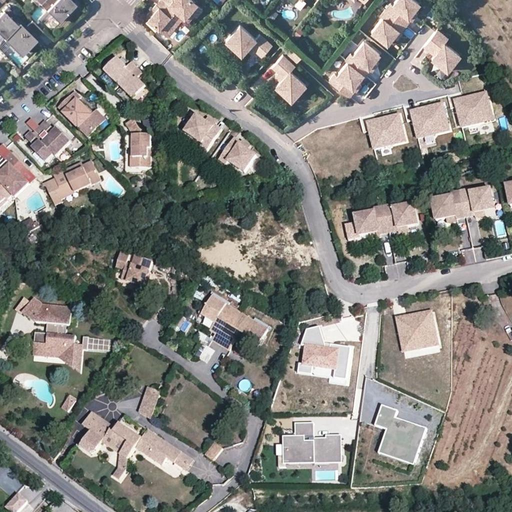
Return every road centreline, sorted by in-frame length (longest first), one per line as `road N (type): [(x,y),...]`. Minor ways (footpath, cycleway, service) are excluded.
road 1 (residential): [(116,12),(162,63),(281,146),(303,177),(335,283),(378,294),(511,265)]
road 2 (residential): [(0,112),(116,12)]
road 3 (tertiary): [(0,432),(100,511)]
